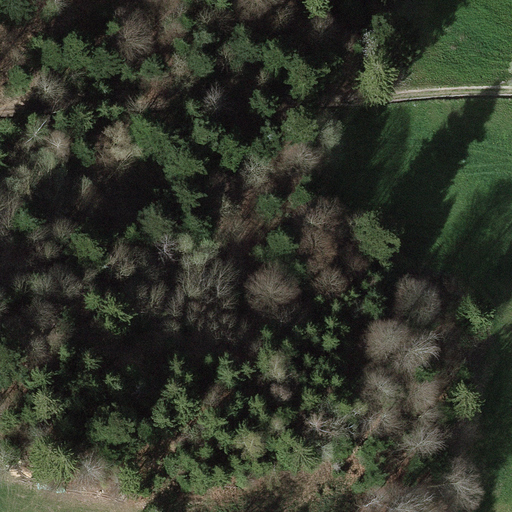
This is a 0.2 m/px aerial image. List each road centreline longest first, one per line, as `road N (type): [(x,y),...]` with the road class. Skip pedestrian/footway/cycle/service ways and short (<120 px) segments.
road 1 (track): [(0,112),(511,90)]
road 2 (track): [(224,103),(80,0)]
